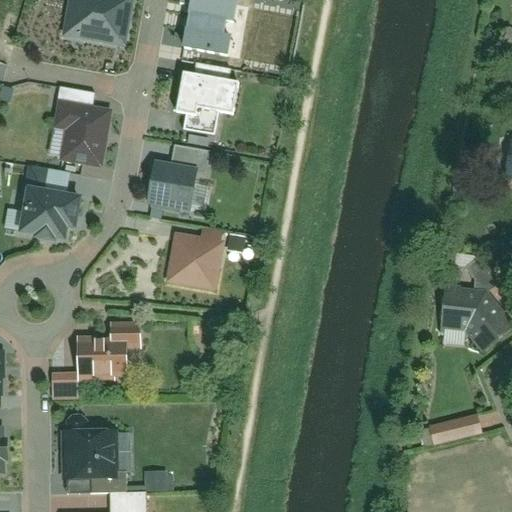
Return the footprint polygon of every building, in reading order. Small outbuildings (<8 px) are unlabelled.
[(140,2),(125,0),(71,0),(64,44),(132,55),(140,2)] [(234,0),(197,0),(190,47),(246,57),(256,4),(234,0)] [(511,0),(502,0),(502,1),(511,9),(511,15),(501,28),(511,38),(511,0)] [(192,73),(184,113),(243,124),(251,84),(192,73)] [(119,116),(61,106),(55,137),(68,140),(63,169),(108,177),(119,116)] [(167,163),(159,204),(207,214),(215,173),(167,163)] [(59,204),(35,199),(27,242),(70,251),(73,240),(82,242),(88,209),(59,204)] [(235,240),(185,233),(177,285),(227,293),(235,240)] [(458,333),(475,357),(511,331),(511,326),(480,288),(497,274),(480,253),(459,269),(458,299),(439,299),(439,333),(458,333)] [(132,327),(102,328),(102,349),(132,349),(132,327)] [(71,353),(71,383),(126,382),(125,352),(71,353)] [(430,439),(476,429),(471,411),(425,422),(430,439)] [(55,438),(56,490),(102,489),(101,437),(55,438)] [(416,461),(417,486),(473,482),(471,457),(416,461)] [(169,477),(140,478),(141,496),(169,494),(169,477)] [(481,511),(511,511),(511,496),(508,486),(476,500),(481,511)] [(139,511),(139,500),(105,500),(105,511),(139,511)]
